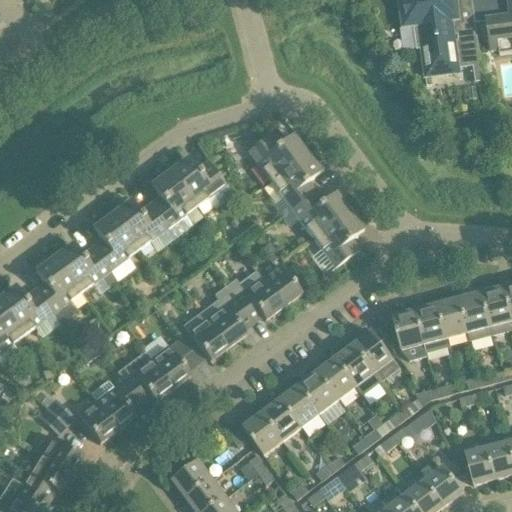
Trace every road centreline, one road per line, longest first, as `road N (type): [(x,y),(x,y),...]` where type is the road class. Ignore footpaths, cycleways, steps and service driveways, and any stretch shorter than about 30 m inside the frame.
road 1 (residential): [(103,511),(135,457),(384,272),(409,236)]
road 2 (residential): [(0,270),(188,135),(276,99)]
road 3 (residential): [(409,236),(311,108),(276,99)]
